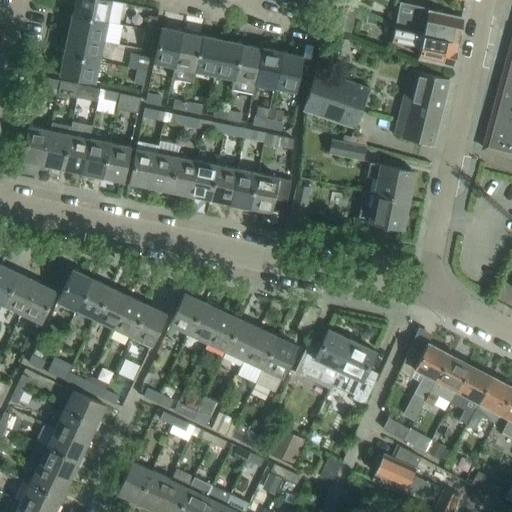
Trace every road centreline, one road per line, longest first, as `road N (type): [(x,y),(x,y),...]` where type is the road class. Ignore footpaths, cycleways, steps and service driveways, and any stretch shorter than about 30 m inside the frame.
road 1 (tertiary): [(0,200),(424,289)]
road 2 (residential): [(424,289),(488,0)]
